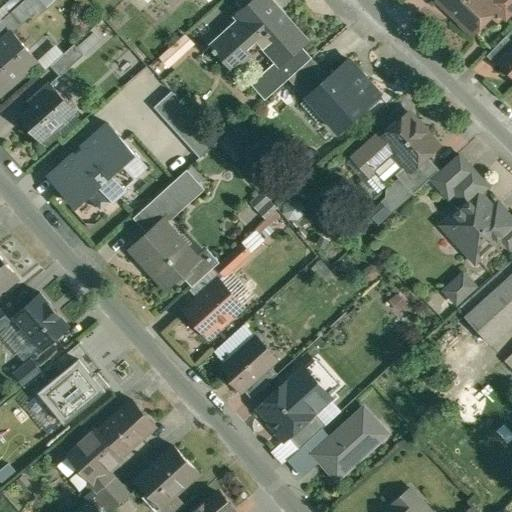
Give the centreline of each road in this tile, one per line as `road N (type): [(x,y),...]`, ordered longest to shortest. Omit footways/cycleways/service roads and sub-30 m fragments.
road 1 (residential): [(0,181),(298,511)]
road 2 (residential): [(511,145),(362,0)]
